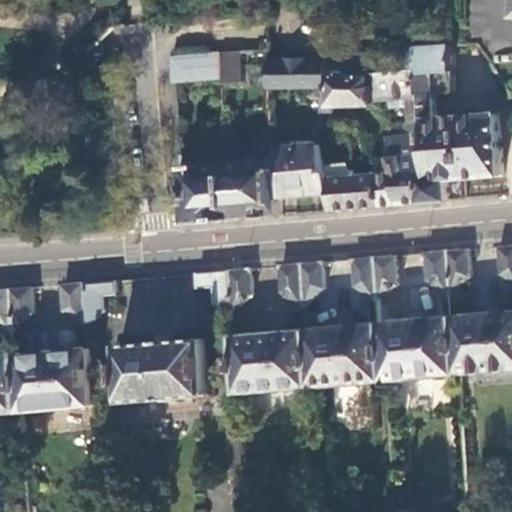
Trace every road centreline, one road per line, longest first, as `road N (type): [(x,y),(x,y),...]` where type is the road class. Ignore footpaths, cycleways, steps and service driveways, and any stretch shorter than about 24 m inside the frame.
road 1 (tertiary): [(161,250),(511,217)]
road 2 (residential): [(161,250),(142,44),(261,34)]
road 3 (tertiary): [(0,264),(161,250)]
